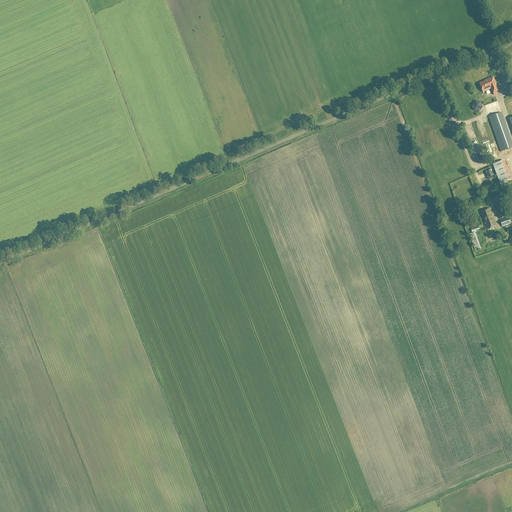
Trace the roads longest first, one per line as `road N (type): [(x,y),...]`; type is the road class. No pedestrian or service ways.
road 1 (unclassified): [(0,263),(435,75)]
road 2 (unclassified): [(483,188),(435,75)]
